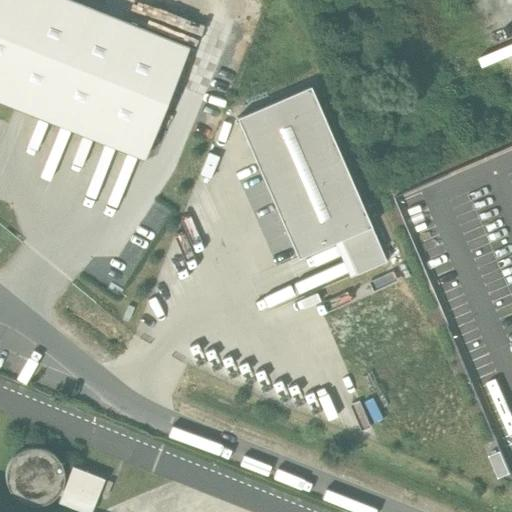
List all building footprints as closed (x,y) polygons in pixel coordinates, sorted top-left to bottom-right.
[(188,48),(67,0),(0,0),(0,103),(143,160),(188,48)] [(309,87),(236,119),(297,259),(341,240),(357,275),(385,262),(309,87)] [(59,492),(63,477),(59,462),(48,452),(34,448),(19,452),(9,463),(5,478),(9,492),(20,503),(34,506),(49,502),(59,492)] [(90,511),(103,480),(72,467),(58,503),(80,511),(90,511)] [(107,481),(101,496),(106,498),(112,483),(107,481)]
